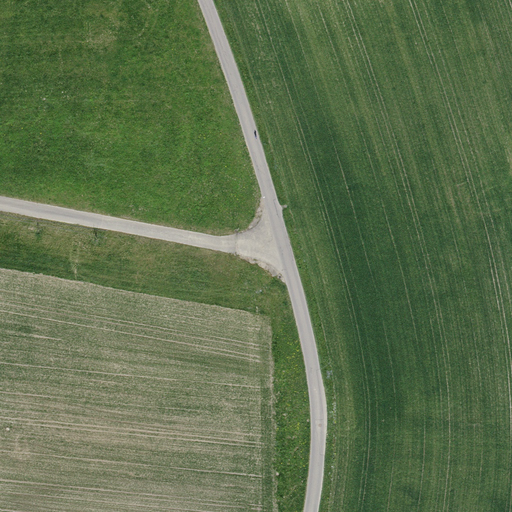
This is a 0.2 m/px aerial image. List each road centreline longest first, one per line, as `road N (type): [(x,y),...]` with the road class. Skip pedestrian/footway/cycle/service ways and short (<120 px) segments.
road 1 (track): [(308,511),(319,444),(311,358),(275,246),(273,204),(204,0)]
road 2 (track): [(275,246),(0,202)]
